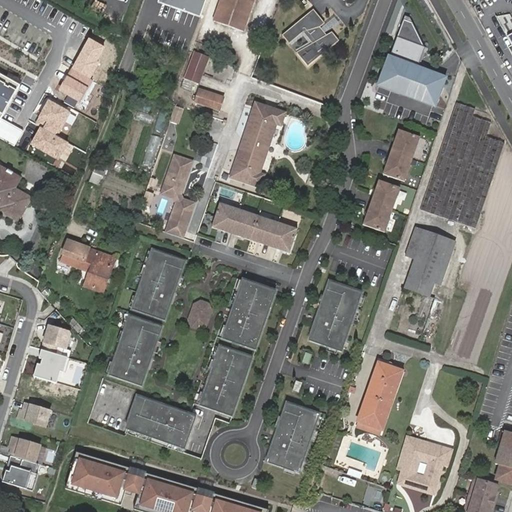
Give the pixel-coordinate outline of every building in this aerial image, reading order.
[(254,0),(222,0),(215,20),(244,31),(254,0)] [(314,9),(283,34),(290,43),(304,31),(313,42),(297,52),(309,66),(340,40),(333,31),(327,34),(325,32),(321,27),(320,26),(325,22),(314,9)] [(0,16),(0,53),(8,58),(27,23),(3,10),(0,16)] [(325,32),(340,24),(334,17),(321,27),(325,32)] [(413,22),(404,19),(389,60),(416,71),(425,47),(413,22)] [(199,85),(208,58),(193,52),(184,79),(199,85)] [(389,60),(379,88),(435,109),(446,81),(436,77),(436,78),(416,71),(389,60)] [(0,121),(1,122),(21,85),(0,73),(0,121)] [(200,105),(204,92),(199,90),(195,103),(200,105)] [(219,111),(223,98),(204,92),(200,105),(219,111)] [(476,109),(457,102),(420,210),(475,229),(505,143),(486,137),(491,122),(473,116),(476,109)] [(244,141),(268,149),(276,125),(281,126),(285,113),(256,104),(244,141)] [(170,122),(179,125),(184,108),(175,106),(170,122)] [(405,181),(421,137),(399,130),(394,145),(395,145),(391,159),(389,159),(384,174),(405,181)] [(260,174),(268,149),(244,141),(231,178),(260,188),(264,175),(260,174)] [(192,163),(180,158),(174,156),(160,195),(166,197),(173,199),(175,204),(169,220),(174,221),(176,222),(187,225),(194,204),(183,201),(182,199),(180,196),(192,163)] [(0,211),(18,222),(31,198),(15,189),(20,180),(12,176),(13,173),(7,170),(6,172),(0,168),(0,211)] [(390,219),(402,186),(380,179),(375,194),(376,194),(374,201),(372,208),(370,207),(369,211),(390,219)] [(230,233),(239,210),(219,203),(211,227),(223,232),(224,230),(230,233)] [(249,241),(258,216),(239,210),(230,233),(237,235),(237,236),(249,241)] [(386,230),(390,219),(369,211),(365,223),(386,230)] [(270,246),(278,223),(258,216),(249,241),(262,245),(263,243),(270,246)] [(182,239),(187,225),(176,222),(174,221),(169,220),(165,233),(169,235),(182,239)] [(282,252),(290,227),(278,223),(270,246),(276,248),(276,250),(282,252)] [(288,254),(297,230),(290,227),(282,252),(288,254)] [(440,286),(455,241),(414,228),(403,260),(413,263),(405,288),(429,296),(434,284),(440,286)] [(84,261),(85,259),(89,248),(67,241),(63,254),(84,261)] [(89,248),(85,259),(93,261),(84,286),(103,293),(115,258),(89,248)] [(165,321),(184,263),(152,252),(132,311),(165,321)] [(255,352),(275,293),(242,282),(223,341),(255,352)] [(341,353),(361,294),(329,283),(308,341),(341,353)] [(40,293),(51,306),(55,302),(44,290),(40,293)] [(198,330),(205,327),(210,312),(207,305),(200,303),(193,306),(188,321),(191,327),(198,330)] [(72,316),(69,323),(80,338),(87,332),(72,316)] [(162,329),(130,318),(119,349),(114,364),(110,377),(142,387),(162,329)] [(70,332),(50,326),(42,350),(55,354),(58,347),(67,349),(71,335),(70,332)] [(114,364),(119,349),(106,345),(101,360),(114,364)] [(70,358),(72,351),(67,349),(58,347),(55,354),(70,358)] [(239,398),(253,359),(220,348),(207,389),(239,398)] [(367,394),(392,403),(403,372),(378,363),(367,394)] [(233,418),(239,398),(207,389),(201,407),(233,418)] [(382,431),(392,403),(367,394),(358,422),(382,431)] [(186,451),(197,419),(139,398),(127,430),(186,451)] [(22,409),(19,419),(46,427),(51,410),(27,403),(25,410),(22,409)] [(286,405),(284,411),(266,463),(299,474),(317,421),(319,416),(286,405)] [(511,457),(511,430),(504,428),(497,453),(511,457)] [(27,490),(40,446),(13,438),(9,449),(12,449),(2,483),(27,490)] [(432,493),(441,464),(444,465),(448,450),(435,446),(434,448),(424,445),(425,443),(412,439),(400,481),(411,484),(410,487),(432,493)] [(266,511),(267,510),(76,452),(65,489),(120,506),(119,508),(133,511),(134,509),(142,511),(266,511)] [(511,482),(511,457),(497,453),(495,462),(500,463),(496,478),(511,482)] [(469,511),(489,511),(498,483),(474,476),(464,510),(469,511)]
